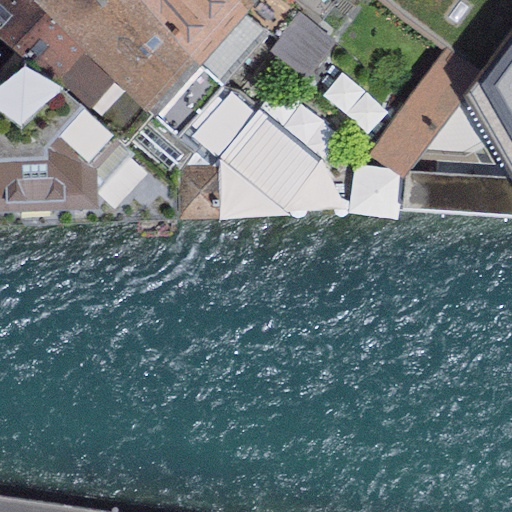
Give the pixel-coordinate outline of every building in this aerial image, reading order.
[(33,0),(0,0),(0,38),(3,42),(82,114),(114,141),(156,175),(172,187),(181,192),(181,172),(196,154),(176,137),(146,112),(117,86),(73,40),(33,0)] [(33,0),(73,40),(117,86),(146,112),(176,137),(220,85),(170,42),(131,0),(33,0)] [(131,0),(170,42),(220,85),(267,32),(226,0),(131,0)] [(226,0),(267,32),(279,42),(301,14),(303,12),(289,0),(226,0)] [(289,0),(303,12),(301,14),(316,27),(338,0),(289,0)] [(511,0),(384,0),(407,19),(482,74),(511,33),(511,0)] [(330,38),(316,27),(301,14),(279,42),(271,52),(301,75),(330,38)] [(511,33),(482,74),(480,76),(464,98),(511,181),(511,33)] [(0,224),(172,218),(172,187),(156,175),(114,141),(82,114),(3,42),(0,38),(0,224)] [(480,76),(450,53),(409,106),(440,129),(464,98),(480,76)] [(440,129),(409,106),(375,151),(406,174),(440,129)] [(181,192),(181,215),(220,215),(220,172),(181,172),(181,192)]
